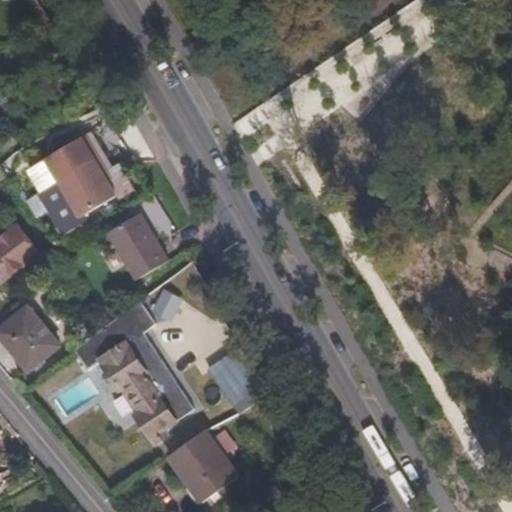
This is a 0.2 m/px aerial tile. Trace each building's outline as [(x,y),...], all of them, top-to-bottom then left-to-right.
[(106,169),(110,166),(102,153),(62,178),(84,215),(121,192),(110,175),(106,169)] [(110,175),(114,173),(110,166),(106,169),(110,175)] [(153,234),(149,236),(135,214),(107,232),(137,279),(168,260),(153,234)] [(0,286),(44,254),(23,226),(0,243),(0,286)] [(176,324),(187,306),(170,297),(159,314),(176,324)] [(145,338),(158,330),(144,307),(80,353),(91,372),(106,364),(160,444),(172,436),(169,432),(196,413),(145,338)] [(62,347),(30,309),(0,332),(0,333),(32,373),(34,373),(34,371),(33,370),(62,347)] [(208,369),(241,416),(273,394),(240,347),(208,369)] [(206,505),(241,479),(209,435),(174,460),(206,505)] [(317,511),(312,503),(296,511),(317,511)]
